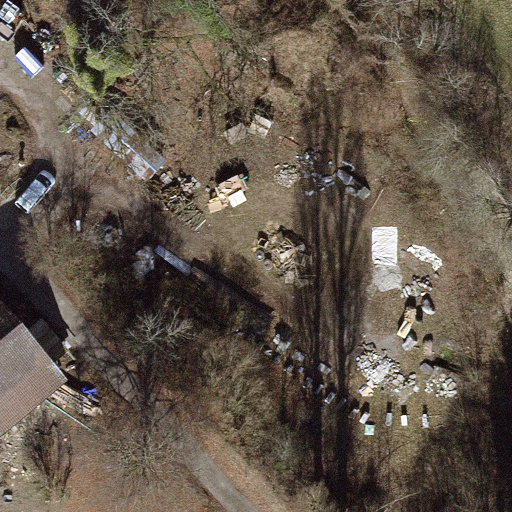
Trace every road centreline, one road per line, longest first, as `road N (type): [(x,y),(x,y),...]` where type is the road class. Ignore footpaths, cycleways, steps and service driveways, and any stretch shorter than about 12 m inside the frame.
road 1 (track): [(64,178),(426,407)]
road 2 (track): [(0,240),(234,511)]
